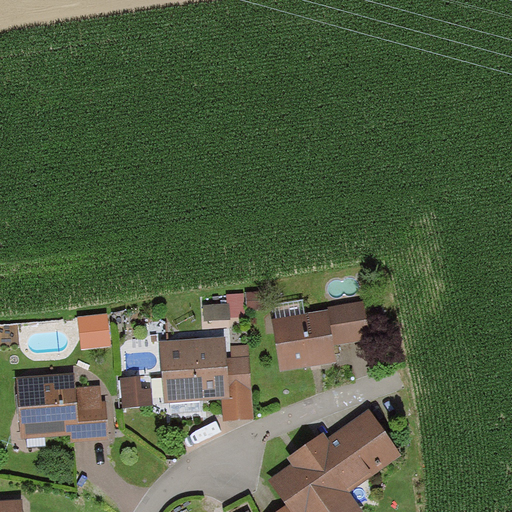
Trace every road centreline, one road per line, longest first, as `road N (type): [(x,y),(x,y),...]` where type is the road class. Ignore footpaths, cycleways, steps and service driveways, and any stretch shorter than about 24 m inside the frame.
road 1 (trunk): [(0,143),(511,112)]
road 2 (residential): [(146,511),(176,476),(220,446),(407,367)]
